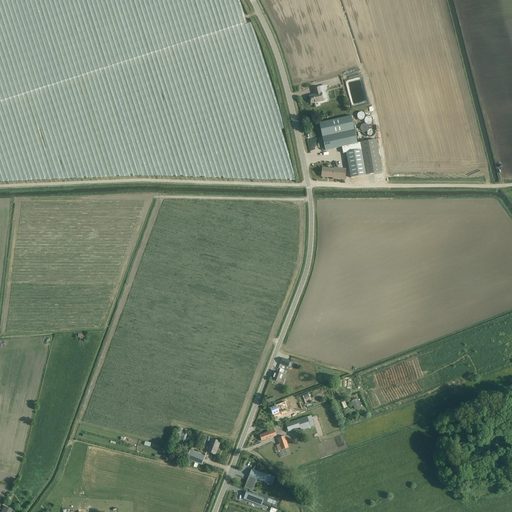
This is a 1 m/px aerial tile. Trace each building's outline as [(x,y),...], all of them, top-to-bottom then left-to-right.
[(314,95),(309,96),(311,104),(315,103),(324,101),(323,100),(326,99),(324,91),(326,90),(325,86),(320,87),(318,88),(313,89),(314,95)] [(350,178),(365,176),(382,173),(376,140),(357,144),(351,117),(319,124),(324,147),(321,147),(322,151),(325,150),(325,151),(341,148),(343,154),(346,153),(350,178)] [(371,128),(372,121),(364,120),(364,118),(360,118),(359,123),(368,124),(367,128),(371,128)] [(345,180),(345,175),(346,170),(334,168),(334,169),(322,168),(321,177),(333,178),(333,179),(345,180)] [(280,364),(288,367),(290,361),(282,358),(280,364)] [(272,380),(280,383),(283,374),(284,370),(280,369),(279,373),(275,371),(272,380)] [(271,409),(273,415),(279,413),(279,414),(292,408),(294,412),(300,410),(298,406),(297,407),(293,399),(275,406),(275,407),(271,409)] [(358,399),(351,402),(355,410),(361,407),(358,399)] [(345,405),(338,407),(341,415),(345,414),(344,412),(347,411),(345,405)] [(307,417),(285,425),(288,432),(300,428),(301,431),(311,427),(307,417)] [(267,433),(259,436),(261,441),(276,436),(274,430),(267,432),(267,433)] [(183,448),(188,434),(180,431),(178,437),(180,438),(177,447),(183,448)] [(280,444),(276,445),(278,451),(288,448),(284,436),(278,438),(280,444)] [(220,443),(211,439),(207,452),(215,455),(217,449),(218,449),(220,443)] [(190,451),(186,459),(201,465),(205,456),(190,451)] [(251,473),(246,488),(249,489),(248,489),(253,491),(253,490),(252,490),(256,478),(267,483),(269,478),(270,478),(270,476),(252,469),(250,473),(251,473)] [(269,498),(270,493),(256,490),(255,495),(269,498)] [(245,496),(243,499),(262,506),(263,503),(263,502),(264,499),(258,497),(247,492),(246,496),(245,496)]
